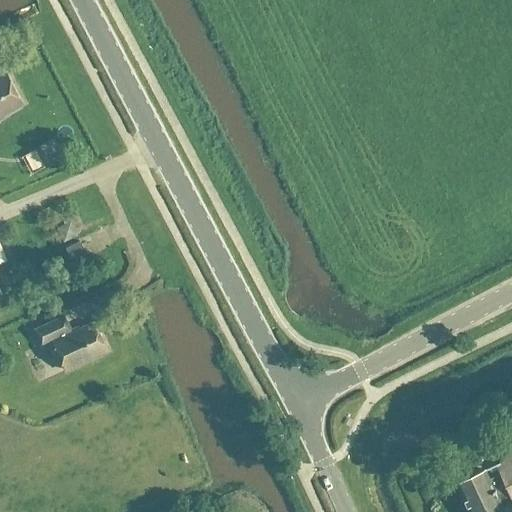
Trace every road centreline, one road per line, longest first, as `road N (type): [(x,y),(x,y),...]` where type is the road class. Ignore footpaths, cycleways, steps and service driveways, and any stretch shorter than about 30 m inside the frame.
road 1 (tertiary): [(290,407),(80,0)]
road 2 (tertiary): [(290,407),(511,295)]
